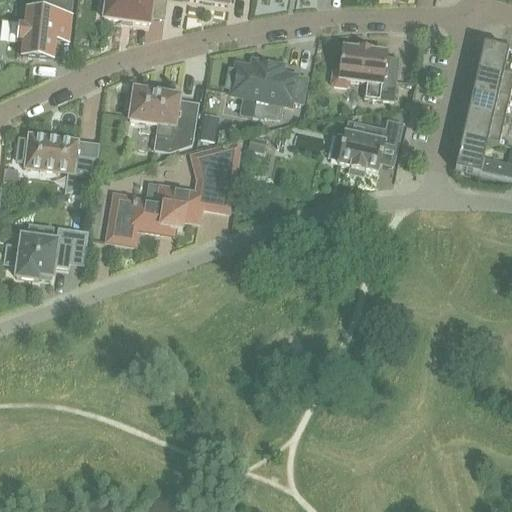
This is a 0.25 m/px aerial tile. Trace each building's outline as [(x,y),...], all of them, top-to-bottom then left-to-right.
[(52,64),(54,43),(67,45),(72,0),(45,0),(44,15),(28,13),(26,30),(19,29),(18,43),(24,44),(22,61),(52,64)] [(102,0),(101,15),(105,16),(104,22),(121,24),(132,26),(149,28),(150,22),(153,0),(155,0),(167,2),(167,0),(102,0)] [(186,0),(186,3),(228,10),(230,0),(186,0)] [(511,55),(483,49),(478,72),(511,80),(511,55)] [(364,102),(394,105),(399,62),(386,60),(386,56),(370,54),(370,53),(359,51),(359,53),(343,51),(340,72),(336,72),(333,74),(331,87),(333,90),(346,91),(349,89),(349,84),(366,86),(364,102)] [(255,104),(252,120),(263,122),(263,120),(279,123),(282,109),(291,111),(293,104),(302,106),(307,82),(297,80),(298,79),(283,76),(284,69),(252,63),(251,70),(236,67),(234,74),(230,73),(226,90),(231,91),(230,99),(255,104)] [(511,80),(478,72),(473,95),(509,103),(511,90),(511,80)] [(192,148),(196,125),(176,122),(179,100),(134,93),(133,99),(128,98),(126,113),(131,113),(129,124),(158,128),(154,154),(171,156),(172,151),(180,152),(192,148)] [(473,95),(468,117),(504,125),(509,103),(473,95)] [(468,117),(463,139),(499,147),(504,125),(468,117)] [(203,124),(200,143),(216,146),(218,126),(203,124)] [(371,142),(345,137),(344,140),(336,138),(330,162),(339,164),(338,168),(351,171),(350,172),(364,175),(364,174),(377,177),(383,151),(397,154),(403,128),(388,124),(385,133),(373,131),(371,142)] [(27,171),(68,177),(81,178),(80,191),(67,196),(66,196),(66,198),(94,186),(97,162),(84,161),(83,165),(75,164),(77,146),(78,146),(78,144),(29,138),(28,140),(29,140),(28,144),(19,143),(17,165),(26,166),(25,169),(25,172),(27,172),(27,171)] [(499,149),(499,147),(463,139),(455,174),(511,187),(511,186),(511,169),(483,163),(487,146),(499,149)] [(248,154),(264,157),(266,145),(251,142),(248,154)] [(175,233),(182,234),(183,225),(199,227),(202,212),(229,217),(241,146),(240,146),(191,159),(198,184),(197,185),(198,185),(196,196),(160,190),(157,207),(136,204),(136,202),(114,198),(106,245),(136,250),(138,234),(174,240),(175,233)] [(4,172),(3,183),(16,185),(17,173),(4,172)] [(7,249),(5,267),(18,269),(16,281),(38,284),(39,279),(52,280),(54,271),(69,273),(69,268),(70,261),(84,263),(86,253),(88,236),(74,234),(73,243),(56,241),(56,245),(52,244),(27,241),(22,240),(20,251),(7,249)]
